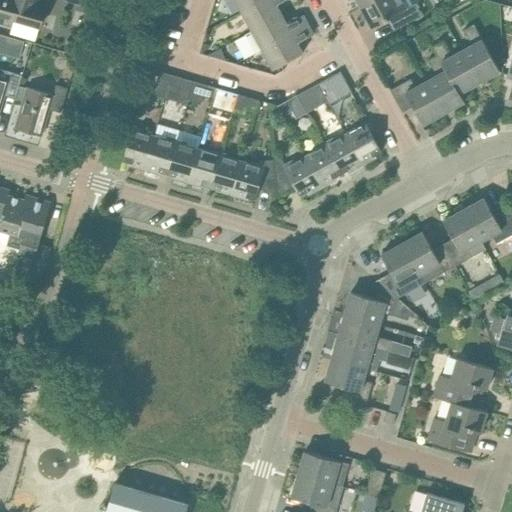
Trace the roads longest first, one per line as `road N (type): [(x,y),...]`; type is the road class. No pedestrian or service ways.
road 1 (residential): [(326,248),(0,157)]
road 2 (residential): [(358,47),(288,87),(266,87),(195,65),(188,40),(199,0)]
road 3 (residential): [(496,481),(277,416)]
road 4 (residential): [(277,416),(326,248)]
road 5 (residential): [(433,178),(358,47)]
road 6 (residential): [(326,248),(335,230),(433,178)]
